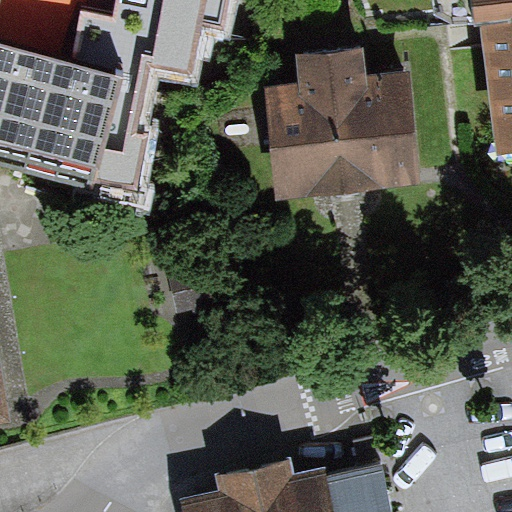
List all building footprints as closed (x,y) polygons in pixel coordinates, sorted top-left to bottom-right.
[(177,60),(192,2),(216,8),(218,0),(0,0),(0,145),(131,179),(148,113),(127,107),(141,51),(177,60)] [(511,139),(511,0),(480,0),(499,141),(511,139)] [(414,174),(404,51),(366,54),(364,29),(295,35),(297,63),(264,66),(274,186),(414,174)] [(227,269),(170,276),(174,314),(232,307),(227,269)] [(223,468),(184,476),(191,511),(400,511),(388,449),(338,459),(335,449),(297,457),(293,436),(220,451),(223,468)]
